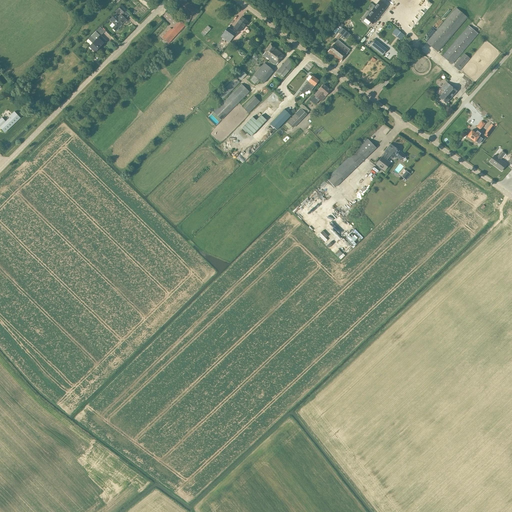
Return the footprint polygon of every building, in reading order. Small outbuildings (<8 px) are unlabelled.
[(179,9),(190,18),(196,10),(186,1),(187,0),(180,0),(173,9),(174,10),(176,12),(177,12),(179,9)] [(387,6),(380,0),(375,6),(382,12),(387,6)] [(115,12),(118,15),(120,12),(122,14),(126,11),(121,6),(115,12)] [(382,12),(375,6),(370,12),(377,18),(382,12)] [(426,43),(437,52),(467,18),(456,8),(426,43)] [(377,18),(370,12),(365,18),(372,24),(377,18)] [(112,28),(116,31),(118,28),(126,20),(121,14),(118,17),(115,15),(110,20),(115,25),(112,28)] [(234,27),(240,32),(247,21),(246,21),(246,20),(245,19),(244,19),(241,17),(234,27)] [(162,37),(169,43),(186,25),(180,20),(172,29),(170,28),(162,37)] [(442,56),(452,64),(478,34),(468,25),(442,56)] [(200,33),(204,36),(211,29),(207,26),(200,33)] [(105,32),(100,27),(88,39),(92,43),(90,46),(95,52),(104,43),(106,43),(106,42),(105,42),(106,41),(100,36),(105,32)] [(220,37),(229,43),(236,33),(227,27),(220,37)] [(342,43),(349,33),(343,28),(336,38),(342,43)] [(387,49),(375,40),(370,45),(382,55),(387,49)] [(328,52),(340,62),(348,53),(335,42),(328,52)] [(263,54),(276,65),(283,55),(274,48),(274,47),(270,44),(264,52),(265,52),(263,54)] [(453,66),(459,71),(470,58),(464,53),(453,66)] [(276,72),(282,78),(295,63),(288,58),(276,72)] [(250,80),(254,84),(256,82),(257,84),(260,81),(263,84),(274,71),(264,63),(250,80)] [(298,66),(253,116),(242,127),(252,136),(308,75),(298,66)] [(218,95),(223,99),(240,82),(239,81),(246,74),(242,71),(218,95)] [(300,92),(303,94),(311,83),(314,86),(318,81),(312,76),(300,92)] [(439,98),(446,103),(457,91),(447,82),(441,88),(445,91),(439,98)] [(213,112),(221,120),(249,92),(241,84),(213,112)] [(310,100),(312,103),(317,98),(321,101),(325,96),(330,90),(323,84),(318,90),(310,100)] [(242,107),(248,113),(260,102),(254,96),(242,107)] [(495,96),(490,102),(494,105),(499,99),(495,96)] [(287,122),(293,128),(307,114),(301,108),(287,122)] [(270,123),(276,130),(290,116),(284,109),(270,123)] [(2,118),(0,119),(0,126),(5,132),(20,118),(15,113),(5,122),(2,118)] [(476,127),(480,130),(485,123),(481,120),(476,127)] [(475,133),(472,130),(467,136),(475,141),(479,143),(482,139),(479,136),(479,135),(480,133),(477,131),(475,133)] [(326,179),(335,187),(376,148),(367,139),(326,179)] [(382,156),(376,164),(384,170),(390,163),(386,160),(390,155),(393,158),(393,157),(395,158),(396,157),(401,160),(402,158),(403,158),(403,157),(404,155),(400,152),(399,152),(398,151),(399,150),(390,144),(385,151),(387,153),(384,157),(382,156)] [(490,162),(502,171),(507,164),(501,159),(506,153),(502,150),(497,157),(495,155),(490,162)] [(399,163),(393,170),(397,174),(403,167),(399,163)] [(406,180),(410,174),(406,171),(402,176),(406,180)] [(355,228),(346,237),(354,246),(357,244),(354,241),(359,237),(361,239),(363,237),(355,228)]
